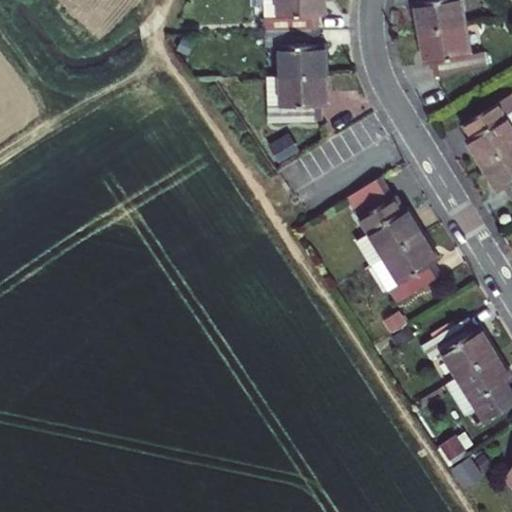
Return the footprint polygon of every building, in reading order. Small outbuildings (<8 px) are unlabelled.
[(264,0),(266,32),(319,30),(319,14),(325,14),(324,0),(264,0)] [(417,1),(422,33),(468,24),(464,0),(422,0),(423,0),(417,1)] [(468,24),(422,33),(427,62),(434,61),(436,76),(487,66),(485,53),(473,54),(468,24)] [(320,44),(319,30),(266,32),(266,46),(280,47),(281,77),(328,75),(327,45),(320,44)] [(281,77),(268,77),(269,122),(322,120),(322,105),(329,105),(328,75),(281,77)] [(466,140),(482,166),(511,147),(511,100),(509,96),(464,124),(471,136),(466,140)] [(511,147),(482,166),(498,192),(504,189),(511,201),(511,200),(511,147)] [(403,212),(381,178),(348,199),(370,235),(357,243),(372,267),(374,266),(424,234),(408,208),(403,212)] [(440,260),(424,234),(374,266),(398,303),(442,276),(435,263),(440,260)] [(468,319),(424,345),(431,356),(440,351),(457,379),(496,354),(480,327),(475,330),(468,319)] [(511,380),(511,379),(496,354),(457,379),(448,384),(467,414),(471,413),(479,426),(511,405),(511,390),(507,383),(511,380)]
